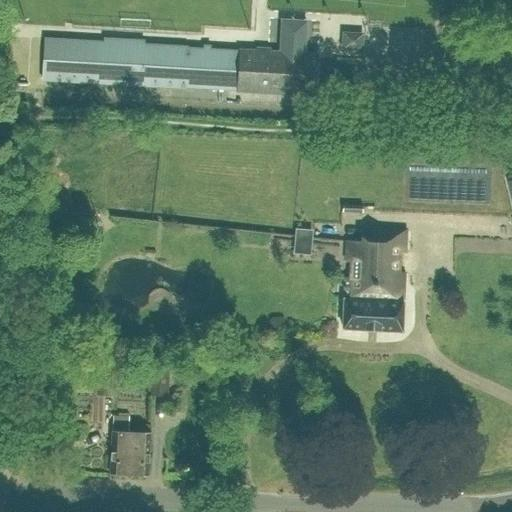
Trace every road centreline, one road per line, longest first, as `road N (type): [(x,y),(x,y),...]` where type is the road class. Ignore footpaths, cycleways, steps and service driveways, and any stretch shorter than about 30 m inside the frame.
road 1 (secondary): [(511,505),(0,495)]
road 2 (track): [(0,351),(9,402),(46,467)]
